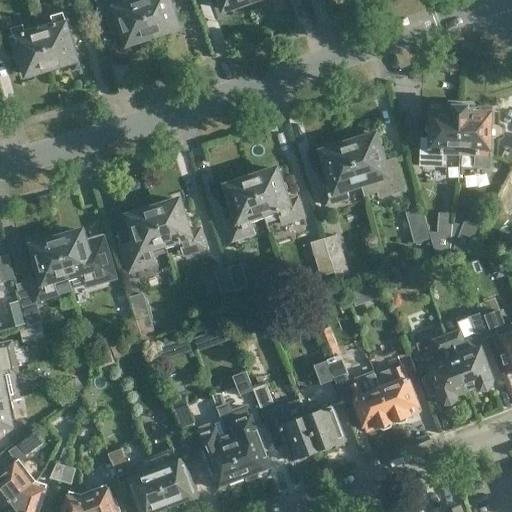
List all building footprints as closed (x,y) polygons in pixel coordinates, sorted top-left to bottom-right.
[(152,35),(140,0),(132,0),(125,3),(123,0),(103,0),(108,13),(114,11),(125,42),(132,39),(133,41),(152,35)] [(140,0),(152,35),(170,29),(170,27),(177,25),(168,0),(140,0)] [(39,29),(51,67),(68,62),(68,60),(76,57),(62,12),(51,15),(54,24),(39,29)] [(51,67),(39,29),(25,33),(22,23),(10,27),(24,72),(31,70),(32,72),(51,67)] [(461,106),(443,105),(444,110),(431,109),(429,140),(420,140),(419,166),(443,167),(444,153),(459,153),(461,106)] [(461,106),(459,153),(478,154),(477,160),(489,161),(489,155),(491,107),(461,106)] [(349,141),(362,183),(365,193),(378,188),(380,195),(406,187),(396,154),(383,158),(375,133),(349,141)] [(347,188),(362,183),(349,141),(322,150),(330,174),(317,178),(326,204),(350,196),(347,188)] [(287,197),(277,168),(251,177),(263,212),(276,208),(281,223),(294,219),(306,214),(299,193),(287,197)] [(231,240),(242,236),(255,232),(250,217),(263,212),(251,177),(225,186),(234,214),(224,218),(231,240)] [(189,228),(180,199),(154,208),(165,244),(178,239),(183,254),(208,246),(201,224),(189,228)] [(454,248),(468,251),(486,209),(472,204),(463,225),(454,248)] [(428,237),(420,207),(407,211),(414,241),(428,237)] [(154,208),(127,216),(132,231),(118,236),(120,244),(119,244),(128,272),(156,263),(153,251),(166,247),(165,244),(154,208)] [(438,210),(424,214),(430,237),(444,233),(438,210)] [(56,237),(68,275),(81,271),(85,285),(105,279),(99,259),(91,261),(82,230),(56,237)] [(323,237),(334,272),(336,279),(350,275),(338,233),(323,237)] [(27,325),(38,322),(40,322),(33,300),(58,292),(54,279),(68,275),(56,237),(30,245),(39,275),(26,278),(28,286),(17,289),(27,325)] [(320,276),(334,272),(323,237),(310,241),(320,276)] [(0,280),(12,277),(7,257),(0,259),(0,280)] [(227,266),(235,289),(248,285),(241,262),(227,266)] [(221,293),(235,289),(227,266),(214,270),(221,293)] [(129,296),(136,318),(143,337),(155,333),(143,292),(129,296)] [(121,323),(136,318),(129,296),(114,300),(121,323)] [(482,315),(490,337),(504,331),(496,310),(482,315)] [(443,335),(465,391),(474,388),(479,393),(487,394),(492,388),(493,381),(478,341),(487,338),(478,314),(450,324),(453,332),(443,335)] [(38,322),(27,325),(18,327),(21,342),(42,337),(38,322)] [(511,331),(501,335),(511,363),(511,331)] [(416,346),(437,402),(443,407),(450,408),(456,402),(456,395),(465,391),(443,335),(416,346)] [(0,375),(13,372),(17,372),(10,341),(0,343),(0,375)] [(379,387),(392,422),(394,421),(397,423),(404,420),(406,417),(408,416),(408,414),(418,410),(405,375),(416,371),(409,352),(398,356),(401,365),(391,369),(395,381),(379,387)] [(350,376),(342,355),(327,361),(335,381),(335,382),(350,376)] [(335,381),(327,361),(314,366),(322,386),(335,381)] [(246,371),(232,376),(240,395),(253,390),(253,389),(246,371)] [(0,400),(10,399),(18,397),(13,372),(0,375),(0,400)] [(80,391),(71,379),(52,393),(61,405),(80,391)] [(362,394),(358,382),(348,385),(365,432),(379,426),(382,428),(388,426),(389,422),(392,422),(379,387),(362,394)] [(253,390),(257,401),(260,409),(273,405),(266,385),(253,390)] [(181,427),(195,422),(185,398),(172,403),(181,427)] [(10,399),(0,400),(0,437),(4,435),(3,430),(12,428),(8,409),(12,408),(10,399)] [(216,406),(219,415),(226,412),(223,403),(216,406)] [(313,456),(315,451),(318,450),(305,415),(301,405),(275,415),(278,425),(292,460),(303,456),(308,458),(313,456)] [(329,450),(331,445),(344,440),(330,405),(305,415),(318,450),(320,450),(324,451),(329,450)] [(227,435),(242,477),(259,471),(266,474),(269,467),(251,416),(233,423),(236,432),(227,435)] [(225,491),(229,482),(242,477),(227,435),(220,417),(194,426),(197,436),(216,487),(225,491)] [(176,455),(190,449),(183,431),(169,437),(176,455)] [(11,432),(0,439),(0,451),(16,440),(11,432)] [(34,432),(17,444),(26,456),(43,443),(34,432)] [(121,448),(108,453),(115,472),(117,477),(130,472),(121,448)] [(115,472),(108,453),(93,459),(101,478),(115,472)] [(0,507),(35,480),(34,480),(18,458),(0,472),(0,507)] [(169,504),(171,510),(185,504),(183,500),(195,495),(181,458),(155,468),(169,504)] [(60,480),(64,466),(56,463),(49,477),(60,480)] [(64,466),(60,480),(70,484),(75,469),(64,466)] [(154,511),(165,511),(171,510),(169,504),(155,468),(129,478),(141,511),(149,511),(154,510),(154,511)] [(35,511),(45,484),(35,480),(0,507),(4,511),(35,511)] [(79,494),(85,511),(115,511),(104,484),(80,494),(79,494)] [(85,511),(79,494),(68,491),(63,511),(85,511)]
